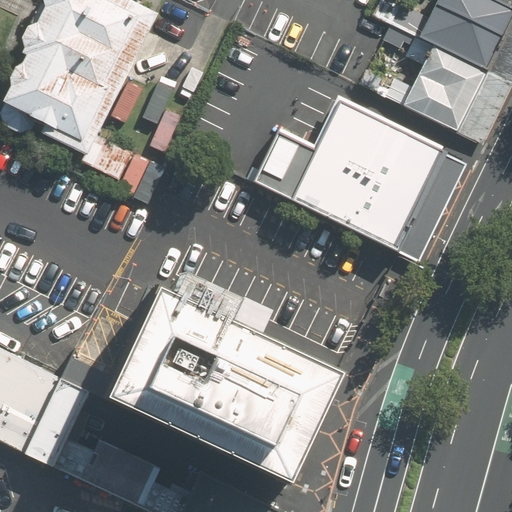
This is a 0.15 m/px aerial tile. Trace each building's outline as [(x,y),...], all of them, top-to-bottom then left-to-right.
[(152,16),(119,0),(52,0),(1,103),(87,150),(152,16)] [(433,41),(489,67),(511,19),(511,2),(506,0),(434,0),(419,34),(433,41)] [(511,19),(489,67),(488,69),(511,81),(511,19)] [(489,67),(433,41),(403,104),(457,129),(488,69),(489,67)] [(511,82),(511,81),(488,69),(457,129),(478,140),(484,142),(511,82)] [(449,146),(339,93),(288,195),(399,247),(449,146)] [(420,257),(470,156),(449,146),(399,247),(420,257)] [(104,396),(284,480),(334,374),(154,290),(104,396)] [(83,391),(0,348),(0,437),(46,461),(83,391)] [(289,511),(199,470),(178,511),(289,511)]
